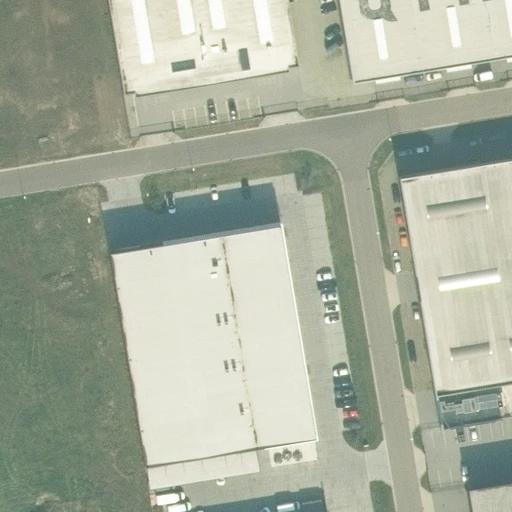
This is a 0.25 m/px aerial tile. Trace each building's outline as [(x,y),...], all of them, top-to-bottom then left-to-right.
[(286,0),(106,0),(122,92),(297,63),(286,0)] [(511,0),(337,0),(352,80),(511,52),(511,0)] [(511,379),(511,156),(397,175),(434,396),(435,396),(435,393),(511,379)] [(278,222),(108,250),(143,464),(314,436),(278,222)] [(511,511),(511,478),(469,486),(470,490),(494,486),(499,511),(492,511),(511,511)]
